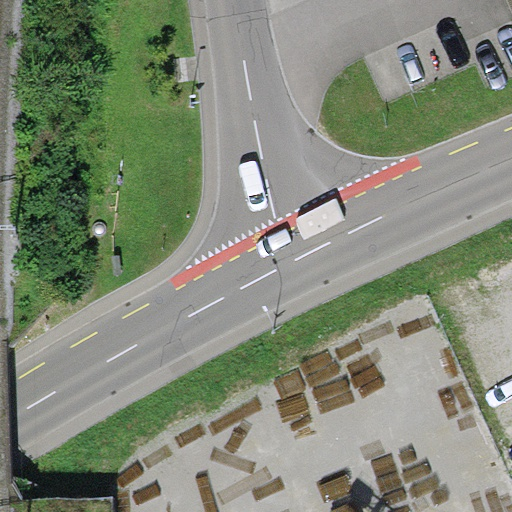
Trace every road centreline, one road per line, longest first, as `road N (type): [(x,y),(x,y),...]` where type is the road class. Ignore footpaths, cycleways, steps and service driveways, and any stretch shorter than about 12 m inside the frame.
road 1 (secondary): [(293,261),(0,429)]
road 2 (unclassified): [(293,261),(276,220),(237,0)]
road 3 (secondary): [(511,167),(293,261)]
